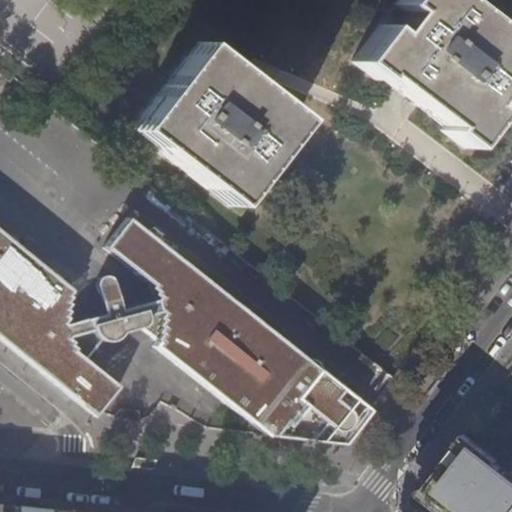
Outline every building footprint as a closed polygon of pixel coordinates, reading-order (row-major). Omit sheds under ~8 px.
[(438,131),(460,147),(487,112),(478,105),(494,84),(503,91),(511,79),(511,41),(508,39),(506,41),(452,0),(394,0),(392,4),(402,12),(386,33),(376,25),(349,61),(371,78),(374,75),(441,127),(438,131)] [(508,39),(458,0),(452,0),(506,41),(508,39)] [(293,120),(272,104),(269,108),(211,63),(214,59),(194,43),(127,128),(148,144),(151,140),(209,186),(206,190),(226,205),(293,120)] [(272,104),(214,59),(211,63),(269,108),(272,104)] [(441,127),(374,75),(371,78),(438,131),(441,127)] [(209,186),(151,140),(148,144),(206,190),(209,186)] [(69,292),(0,236),(0,339),(72,397),(91,413),(114,385),(81,357),(97,338),(103,339),(106,338),(109,337),(112,335),(117,331),(130,327),(126,317),(134,314),(137,324),(155,339),(151,344),(264,435),(339,444),(366,411),(124,220),(101,249),(149,285),(147,288),(152,292),(150,295),(154,298),(153,301),(117,311),(110,284),(108,281),(107,280),(104,279),(100,278),(97,279),(95,281),(93,283),(92,285),(100,315),(74,321),(76,315),(76,312),(75,308),(73,302),(68,297),(66,296),(69,292)] [(511,511),(511,475),(496,463),(498,460),(464,433),(439,465),(444,469),(426,492),(453,511),(511,511)]
